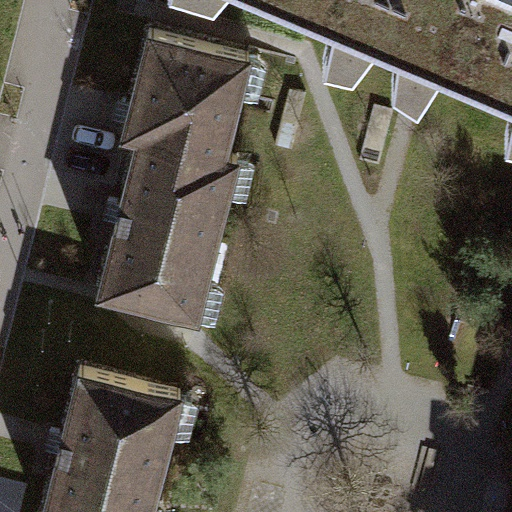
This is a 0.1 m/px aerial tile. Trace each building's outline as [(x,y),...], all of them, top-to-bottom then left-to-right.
[(308,0),(338,12),(343,0),(308,0)] [(511,0),(343,0),(338,12),(511,85),(511,0)] [(140,130),(225,151),(226,148),(250,51),(151,26),(125,129),(139,132),(140,130)] [(225,151),(140,130),(139,132),(100,287),(198,312),(238,151),(226,148),(225,151)] [(149,511),(182,388),(82,362),(43,511),(149,511)]
